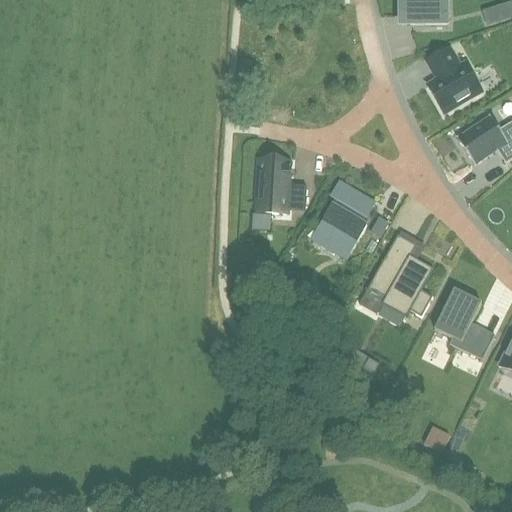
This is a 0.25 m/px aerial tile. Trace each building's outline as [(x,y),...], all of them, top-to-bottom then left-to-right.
[(398,0),(399,18),(410,18),(410,28),(448,28),(448,0),(398,0)] [(511,5),(496,10),(500,22),(511,17),(511,5)] [(449,50),(427,63),(435,77),(436,76),(439,81),(428,88),(444,116),(482,93),(466,66),(461,69),(449,50)] [(506,166),(511,161),(511,124),(499,132),(490,119),(457,141),(474,167),(497,152),(506,166)] [(307,188),(289,187),(290,165),(260,163),(257,215),(287,217),(287,211),(305,212),(307,188)] [(366,219),(375,205),(340,184),(332,198),(337,201),(316,235),(350,255),(367,226),(363,224),(366,218),(366,219)] [(388,225),(379,220),(371,234),(380,240),(388,225)] [(416,247),(398,238),(369,289),(387,299),(383,306),(406,320),(410,313),(421,319),(432,299),(421,293),(434,272),(410,258),(416,247)] [(472,326),(482,306),(455,292),(435,332),(453,341),(450,346),(483,362),(495,337),(472,326)] [(511,345),(499,374),(511,379),(511,345)]
